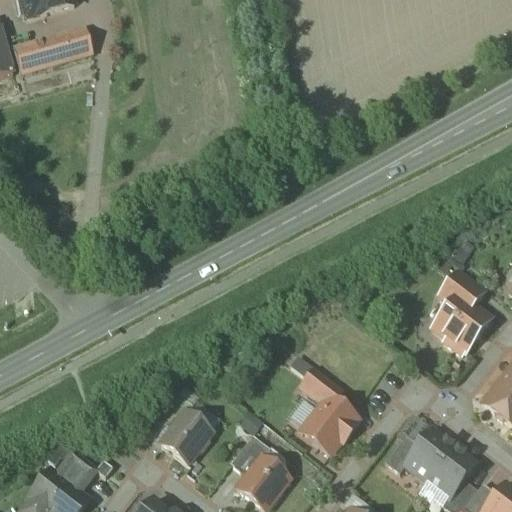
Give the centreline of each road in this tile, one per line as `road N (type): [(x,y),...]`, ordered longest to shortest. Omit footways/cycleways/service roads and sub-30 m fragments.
road 1 (secondary): [(0,376),(511,102)]
road 2 (residential): [(315,511),(397,402),(455,403)]
road 3 (residential): [(108,511),(147,475),(204,511)]
